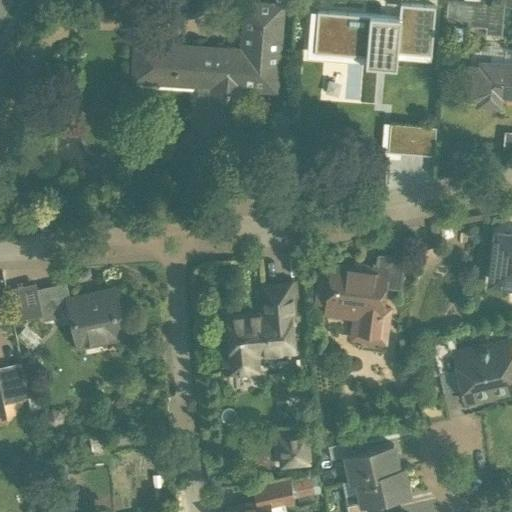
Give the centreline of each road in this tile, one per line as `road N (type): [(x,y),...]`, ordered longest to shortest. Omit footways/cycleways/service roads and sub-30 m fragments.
road 1 (residential): [(172,231),(304,221),(511,174)]
road 2 (residential): [(172,231),(193,511)]
road 3 (residential): [(0,248),(172,231)]
